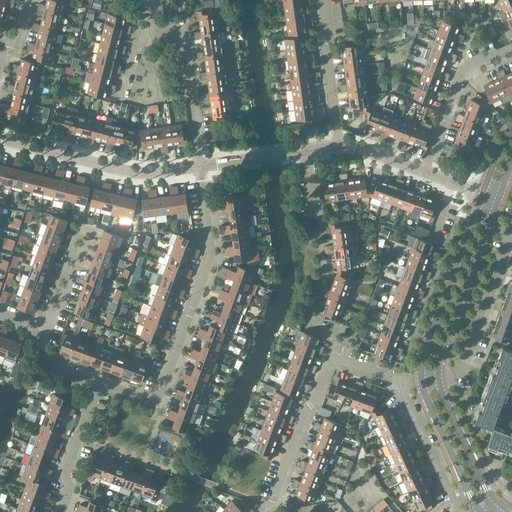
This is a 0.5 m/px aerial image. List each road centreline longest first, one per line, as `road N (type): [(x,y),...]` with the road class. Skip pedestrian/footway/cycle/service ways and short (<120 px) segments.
road 1 (residential): [(266,508),(335,359),(421,378)]
road 2 (residential): [(159,391),(209,256),(200,164)]
road 3 (residential): [(200,164),(148,170),(0,141)]
road 4 (tertiary): [(482,196),(421,378)]
road 5 (tertiary): [(438,377),(498,202)]
road 6 (residential): [(438,377),(460,377),(511,236)]
road 7 (residential): [(424,177),(463,68),(511,47)]
road 8 (residential): [(200,164),(177,33),(151,28)]
road 9 (residential): [(335,146),(320,0)]
road 10 (tertiary): [(421,378),(481,511)]
road 11 (tertiary): [(500,509),(438,377)]
road 12 (residential): [(61,511),(64,474),(97,384)]
